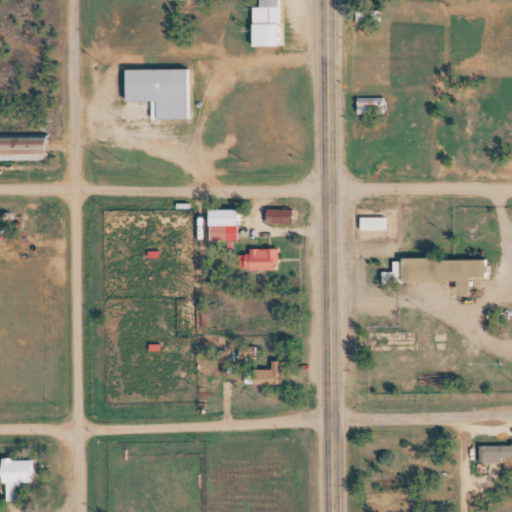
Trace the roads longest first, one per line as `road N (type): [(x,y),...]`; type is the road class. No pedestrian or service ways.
road 1 (primary): [(332,511),(325,0)]
road 2 (residential): [(76,511),(73,0)]
road 3 (residential): [(333,420),(0,431)]
road 4 (residential): [(329,189),(0,188)]
road 5 (residential): [(511,187),(329,189)]
road 6 (residential): [(511,417),(333,420)]
